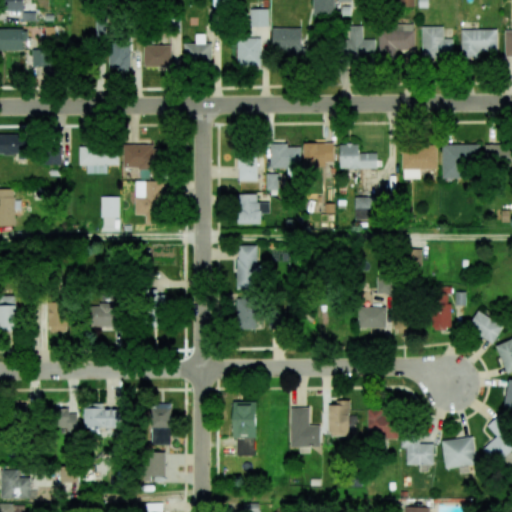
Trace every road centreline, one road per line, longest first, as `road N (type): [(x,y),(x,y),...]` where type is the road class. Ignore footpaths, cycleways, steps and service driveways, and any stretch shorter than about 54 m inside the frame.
road 1 (residential): [(0,106),(511,102)]
road 2 (residential): [(0,370),(414,368),(456,386)]
road 3 (residential): [(202,511),(204,105)]
